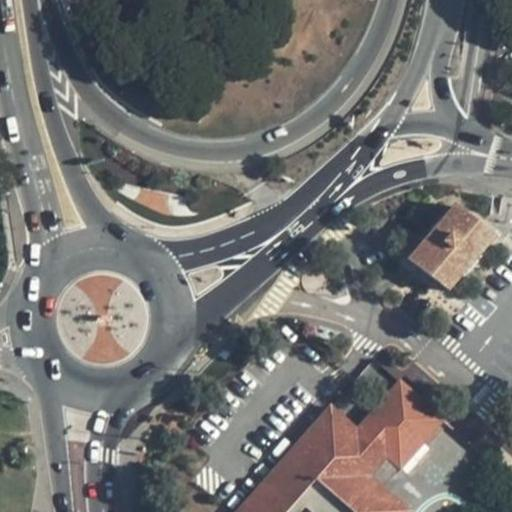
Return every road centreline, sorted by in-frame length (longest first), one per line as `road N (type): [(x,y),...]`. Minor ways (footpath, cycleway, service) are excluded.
road 1 (motorway): [(388,0),(372,44),(327,106),(267,143),(202,152),(157,141),(87,94),(41,0)]
road 2 (tertiary): [(390,119),(255,231),(149,266)]
road 3 (primary): [(110,249),(58,135),(28,0)]
road 4 (primary): [(0,30),(50,271)]
road 5 (tertiary): [(172,336),(216,310),(333,197)]
road 6 (primary): [(50,369),(63,511)]
road 7 (residential): [(471,135),(490,0)]
road 8 (tertiary): [(333,197),(399,171),(463,162)]
road 9 (primary): [(104,511),(102,469),(118,389)]
